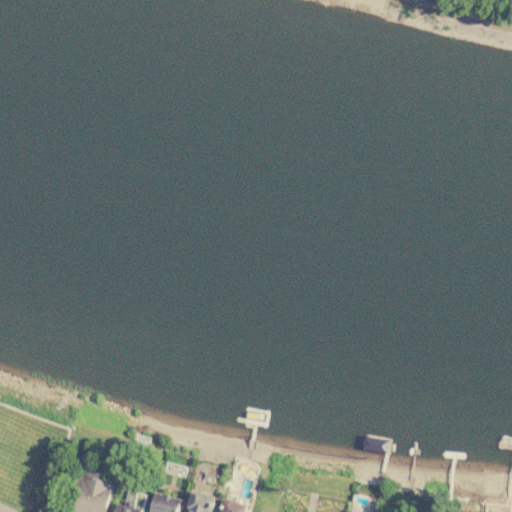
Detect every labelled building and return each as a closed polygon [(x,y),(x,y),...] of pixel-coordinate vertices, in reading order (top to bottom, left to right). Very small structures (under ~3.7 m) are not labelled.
[(67,511),(79,467),(115,476),(106,511),(67,511)] [(149,511),(155,491),(182,498),(178,511),(149,511)] [(183,511),(189,492),(216,499),(212,511),(183,511)] [(218,511),(222,499),(250,506),(248,511),(218,511)] [(115,511),(142,511),(143,511),(117,503),(115,511)]
